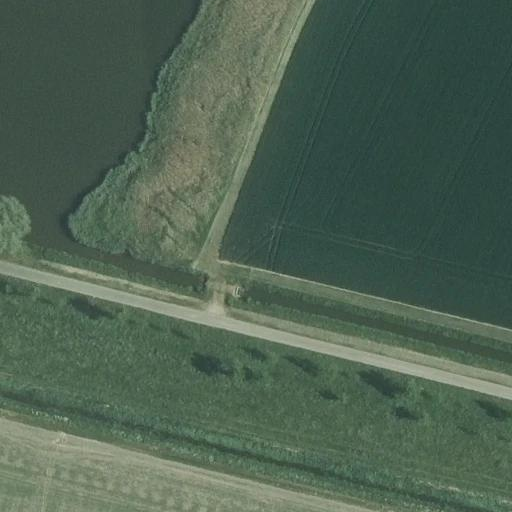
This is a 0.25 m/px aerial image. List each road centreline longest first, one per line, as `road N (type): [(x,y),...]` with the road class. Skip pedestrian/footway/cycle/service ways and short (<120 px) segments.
road 1 (track): [(511,495),(0,371)]
road 2 (unclassified): [(511,396),(0,272)]
